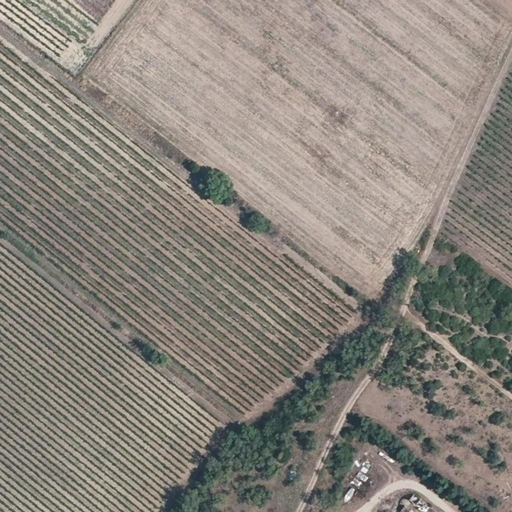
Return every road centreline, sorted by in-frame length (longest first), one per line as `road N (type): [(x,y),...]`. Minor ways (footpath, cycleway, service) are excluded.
road 1 (track): [(511,53),(404,319),(346,406),(299,511)]
road 2 (track): [(404,319),(511,393)]
